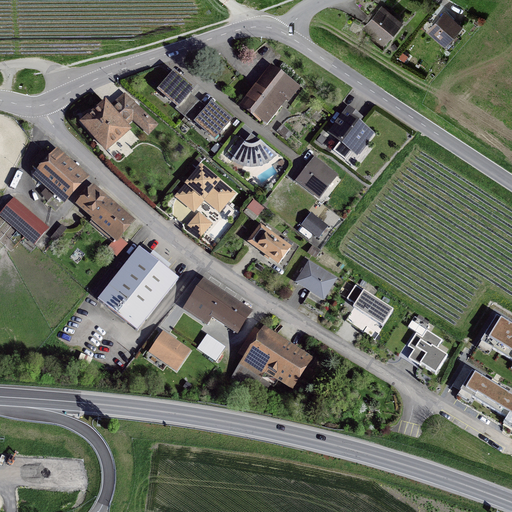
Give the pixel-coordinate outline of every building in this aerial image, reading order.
[(377,32),(386,40),(400,23),(382,8),(365,26),(375,35),(377,32)] [(445,44),(460,28),(444,14),(429,30),(445,44)] [(274,68),(243,107),(267,125),(286,100),(291,104),(302,90),(274,68)] [(184,117),(198,101),(189,93),(192,89),(174,74),(159,91),(177,106),(175,109),(184,117)] [(128,130),(122,123),(133,114),(146,126),(144,129),(148,133),(156,125),(127,98),(112,111),(105,104),(83,123),(106,150),(128,130)] [(208,110),(198,101),(184,117),(194,126),(196,123),(214,138),(230,120),(212,105),(208,110)] [(340,122),(331,134),(340,141),(333,151),(345,160),(359,143),(366,142),(372,134),(357,123),(360,118),(348,109),(339,121),(340,122)] [(286,139),(291,134),(282,126),(278,132),(286,139)] [(264,164),(270,160),(275,155),(251,136),(246,143),(239,137),(228,152),(234,157),(232,160),(238,164),(245,166),(251,167),(258,166),(264,164)] [(50,183),(67,198),(83,181),(48,149),(43,150),(32,162),(32,167),(39,173),(35,177),(46,188),(50,183)] [(326,183),(329,185),(336,176),(314,159),(298,181),(316,196),(326,183)] [(233,194),(201,168),(190,180),(195,184),(192,187),(190,186),(180,199),(194,211),(205,196),(210,200),(209,202),(219,211),(233,194)] [(86,191),(76,202),(118,237),(131,221),(94,190),(90,195),(86,191)] [(34,244),(47,229),(13,200),(0,215),(34,244)] [(254,202),(251,206),(259,213),(262,208),(254,202)] [(190,227),(204,238),(214,226),(201,215),(190,227)] [(303,225),(319,237),(326,227),(311,215),(303,225)] [(249,243),(279,264),(290,249),(260,227),(249,243)] [(125,245),(119,240),(111,249),(118,254),(125,245)] [(98,301),(137,331),(179,278),(139,247),(98,301)] [(313,289),(325,296),(335,279),(309,263),(297,283),(311,292),(313,289)] [(185,309),(206,324),(211,317),(221,323),(223,320),(238,330),(249,313),(204,282),(185,309)] [(355,305),(353,308),(383,327),(393,310),(355,286),(347,299),(355,305)] [(163,325),(176,334),(184,322),(172,313),(163,325)] [(511,325),(496,316),(481,342),(511,360),(511,325)] [(308,362),(256,329),(239,354),(247,359),(234,378),(262,397),(270,384),(261,378),(268,367),(293,384),(308,362)] [(421,365),(436,374),(447,356),(437,349),(442,341),(426,330),(422,337),(416,334),(408,347),(413,350),(408,359),(420,366),(421,365)] [(188,351),(163,334),(151,352),(176,369),(188,351)] [(225,347),(207,335),(197,349),(216,362),(225,347)] [(511,421),(511,396),(472,372),(460,390),(511,421)]
